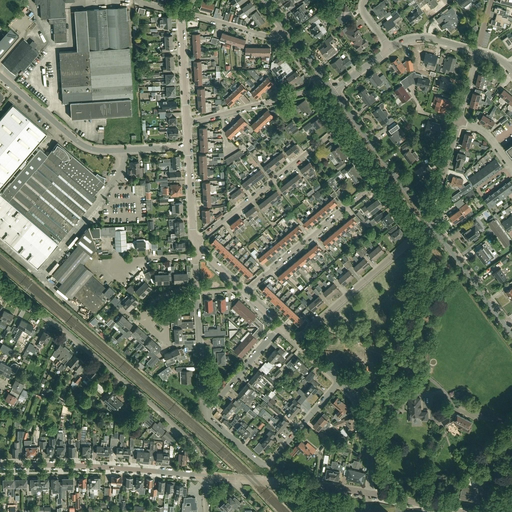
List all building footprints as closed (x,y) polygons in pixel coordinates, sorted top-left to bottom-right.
[(41,18),(48,18),(51,18),(49,0),(39,0),(40,3),(41,18)] [(65,17),(64,2),(62,2),(56,3),(55,0),(49,0),(51,18),(65,17)] [(238,11),(239,14),(252,4),(250,0),(241,6),(242,8),(238,11)] [(297,0),(290,0),(284,4),(288,10),(295,5),(294,3),(297,0)] [(389,12),(387,13),(383,8),(390,3),(387,0),(384,0),(372,9),(379,18),(384,15),(386,18),(391,14),(389,12)] [(423,5),(427,3),(431,8),(438,4),(435,0),(415,0),(415,1),(416,2),(418,5),(419,5),(421,8),(424,6),(423,5)] [(200,9),(203,10),(211,12),(214,4),(202,1),(200,9)] [(303,3),(302,4),(297,8),(297,9),(293,12),(297,17),(306,10),(304,7),(305,6),(303,3)] [(255,8),(252,4),(239,14),(238,15),(238,17),(239,17),(241,16),(245,13),(247,15),(255,8)] [(336,18),(342,25),(354,16),(350,11),(346,5),(339,9),(343,15),(340,18),(339,16),(336,18)] [(419,5),(418,5),(416,7),(418,10),(408,18),(413,24),(422,18),(420,15),(424,12),(421,8),(419,5)] [(107,8),(109,49),(129,47),(126,7),(107,8)] [(495,7),(494,12),(497,13),(496,17),(511,21),(511,20),(509,20),(509,17),(505,15),(506,10),(502,9),(502,8),(497,7),(497,8),(495,7)] [(89,50),(109,49),(107,8),(87,10),(89,50)] [(89,50),(87,10),(74,11),(77,51),(89,50)] [(252,17),(254,20),(260,15),(257,10),(248,16),(249,19),(252,17)] [(306,10),(297,17),(300,22),(305,19),(306,19),(311,15),(309,13),(306,10)] [(449,10),(446,12),(440,16),(446,23),(442,26),(444,29),(447,27),(450,31),(455,28),(452,24),(460,18),(455,12),(452,14),(449,10)] [(395,23),(401,18),(398,14),(383,24),(391,34),(399,28),(395,23)] [(255,27),(264,20),(260,15),(254,20),(256,23),(254,25),(253,24),(250,27),(254,28),(255,27)] [(316,35),(316,36),(317,36),(319,35),(321,37),(327,32),(322,25),(320,26),(319,24),(321,22),(317,16),(310,21),(314,27),(315,28),(312,30),(314,33),(313,33),(313,35),(313,36),(315,36),(316,35)] [(53,23),(54,33),(66,32),(65,17),(51,18),(48,18),(49,23),(53,23)] [(492,19),(490,24),(492,25),(492,26),(497,27),(498,26),(503,28),(505,28),(507,23),(510,24),(511,21),(496,17),(495,20),(492,19)] [(363,48),(368,44),(367,42),(365,39),(365,40),(364,38),(363,39),(360,35),(361,35),(358,30),(354,33),(351,28),(345,33),(348,36),(349,36),(356,45),(355,45),(358,50),(362,47),(363,48)] [(12,31),(0,45),(0,60),(20,39),(12,31)] [(66,32),(54,33),(54,42),(57,42),(67,41),(66,32)] [(165,42),(172,41),(171,35),(168,35),(168,33),(161,33),(161,37),(164,37),(165,42)] [(226,42),(228,35),(222,33),(220,40),(226,42)] [(507,36),(502,40),(509,50),(511,48),(511,35),(509,38),(507,36)] [(320,50),(327,59),(336,51),(331,44),(335,41),(332,36),(325,41),(327,44),(320,50)] [(240,38),(238,45),(244,47),(246,40),(240,38)] [(23,71),(39,53),(24,39),(3,64),(15,74),(20,68),(23,71)] [(172,41),(165,42),(165,47),(162,47),(162,51),(169,51),(168,48),(172,48),(172,41)] [(92,90),(132,87),(129,47),(109,49),(89,50),(90,64),(92,90)] [(59,52),(60,67),(90,64),(89,50),(77,51),(59,52)] [(166,62),(173,62),(172,55),(169,55),(169,53),(162,53),(162,57),(166,57),(166,62)] [(426,53),(424,62),(429,64),(428,68),(434,69),(436,60),(433,59),(434,55),(426,53)] [(294,72),(285,60),(286,59),(282,54),(272,62),(271,69),(279,80),(286,75),(288,77),(292,83),(301,77),(296,70),(294,72)] [(334,62),(331,64),(334,68),(336,67),(339,72),(352,62),(348,57),(342,61),(340,58),(339,58),(334,62)] [(449,73),(450,69),(456,71),(458,64),(455,63),(456,58),(450,57),(448,61),(445,60),(443,68),(441,67),(441,66),(438,65),(437,71),(440,72),(440,71),(449,73)] [(409,60),(406,61),(406,62),(403,64),(398,58),(391,63),(399,73),(407,68),(407,70),(411,70),(414,70),(412,59),(409,60)] [(173,62),(166,62),(166,67),(163,68),(163,71),(170,71),(170,68),(173,68),(173,62)] [(90,64),(60,67),(62,92),(92,90),(90,64)] [(258,78),(260,76),(257,74),(253,69),(246,70),(253,78),(256,75),(258,78)] [(389,82),(383,74),(379,77),(375,72),(368,77),(375,87),(379,84),(381,86),(385,83),(386,84),(389,82)] [(414,72),(408,75),(409,82),(409,83),(423,86),(422,89),(423,91),(425,91),(427,91),(428,88),(430,80),(423,78),(421,75),(415,73),(416,72),(414,72)] [(487,80),(484,79),(485,76),(478,74),(477,80),(490,84),(490,81),(487,80)] [(409,82),(408,75),(400,81),(403,85),(395,91),(403,102),(410,97),(405,90),(409,86),(407,84),(409,83),(409,82)] [(262,82),(260,84),(265,91),(269,87),(264,81),(262,79),(260,76),(258,78),(262,82)] [(268,77),(264,81),(269,87),(273,83),(268,77)] [(442,77),(439,87),(451,90),(453,84),(448,82),(449,79),(442,77)] [(251,84),(250,83),(248,81),(247,80),(246,82),(247,83),(249,86),(252,88),(254,87),(251,84)] [(237,88),(243,94),(247,90),(241,84),(237,88)] [(260,84),(256,88),(261,94),(265,91),(260,84)] [(93,100),(130,98),(133,98),(132,87),(92,90),(93,100)] [(233,92),(239,97),(243,94),(237,88),(233,92)] [(261,94),(256,88),(251,92),(257,98),(261,94)] [(374,93),(373,92),(370,95),(365,89),(359,94),(365,103),(366,102),(369,105),(375,100),(374,98),(377,96),(374,93)] [(503,89),(499,94),(499,95),(501,97),(499,99),(499,100),(499,101),(500,102),(508,93),(503,89)] [(62,102),(70,102),(93,100),(92,90),(62,92),(62,102)] [(161,94),(157,94),(157,92),(151,92),(151,95),(155,95),(155,100),(161,100),(161,94)] [(229,95),(235,101),(239,97),(233,92),(229,95)] [(481,100),(479,99),(481,95),(473,93),(472,99),(481,102),(481,100)] [(504,104),(506,101),(508,102),(511,97),(511,96),(508,93),(500,102),(502,104),(503,103),(504,104)] [(235,101),(229,95),(225,99),(230,105),(235,101)] [(442,111),(443,107),(446,107),(447,105),(448,105),(448,106),(452,107),(455,99),(450,98),(449,101),(448,100),(435,96),(432,104),(436,105),(435,109),(442,111)] [(71,118),(91,117),(131,114),(130,98),(93,100),(70,102),(71,118)] [(481,102),(471,99),(470,106),(477,108),(478,104),(480,105),(480,103),(481,102)] [(300,107),(306,115),(311,111),(307,105),(306,104),(307,103),(305,100),(298,105),(299,105),(290,108),(289,106),(285,107),(287,114),(291,113),(291,112),(298,110),(298,108),(300,107)] [(167,109),(167,108),(176,107),(175,101),(161,102),(162,109),(164,108),(164,109),(167,109)] [(0,187),(0,188),(8,179),(12,174),(15,177),(35,154),(32,151),(34,149),(47,134),(13,105),(0,119),(0,187)] [(389,119),(387,117),(388,116),(388,115),(388,113),(388,112),(387,111),(386,111),(384,111),(383,111),(380,108),(373,113),(376,117),(376,119),(378,121),(379,121),(382,125),(387,121),(389,124),(395,120),(393,118),(391,117),(389,119)] [(264,114),(270,120),(274,116),(268,110),(264,114)] [(176,124),(175,117),(171,118),(171,113),(166,113),(160,114),(160,118),(166,118),(166,121),(169,121),(169,124),(176,124)] [(266,123),(270,120),(264,114),(260,117),(266,123)] [(489,119),(490,116),(489,115),(487,114),(485,117),(483,115),(479,121),(485,125),(489,119)] [(490,116),(489,119),(485,125),(491,128),(495,122),(491,120),(492,117),(491,117),(490,116)] [(238,121),(243,127),(247,123),(242,117),(238,121)] [(256,121),(262,127),(266,123),(260,117),(256,121)] [(314,120),(307,125),(304,127),(306,131),(311,127),(314,130),(323,124),(318,118),(315,121),(314,120)] [(239,130),(243,127),(238,121),(234,124),(239,130)] [(257,131),(262,127),(256,121),(252,125),(257,131)] [(289,132),(297,127),(293,121),(285,127),(289,132)] [(428,121),(426,131),(439,135),(438,140),(442,141),(444,132),(439,130),(440,125),(428,121)] [(394,133),(390,135),(395,143),(401,138),(400,136),(401,135),(399,133),(398,134),(396,131),(395,132),(394,131),(400,127),(398,123),(389,129),(391,133),(393,132),(394,133)] [(239,130),(234,124),(230,128),(235,134),(239,130)] [(169,132),(169,135),(169,138),(175,137),(175,135),(178,135),(177,128),(169,129),(169,127),(165,128),(165,129),(160,129),(160,132),(166,132),(169,132)] [(231,138),(235,134),(230,128),(226,132),(231,138)] [(464,140),(471,141),(472,135),(466,133),(464,140)] [(471,141),(464,140),(462,146),(469,148),(471,141)] [(95,174),(58,143),(47,155),(39,148),(37,151),(34,149),(32,151),(35,154),(15,177),(12,174),(8,179),(11,182),(1,194),(0,193),(0,238),(5,242),(6,240),(12,245),(10,247),(33,267),(36,263),(40,266),(97,198),(94,195),(105,182),(104,182),(105,176),(102,175),(99,174),(97,172),(95,174)] [(286,148),(288,150),(286,151),(290,157),(295,153),(291,148),(289,146),(287,143),(285,145),(287,147),(286,148)] [(410,163),(416,158),(418,156),(414,151),(412,153),(409,150),(407,148),(409,146),(407,143),(402,147),(404,150),(405,150),(407,152),(404,154),(408,160),(407,160),(409,162),(410,162),(410,163)] [(291,148),(295,153),(300,150),(295,144),(291,148)] [(334,158),(343,151),(339,146),(334,149),(333,148),(334,147),(332,144),(327,148),(329,151),(331,149),(332,150),(330,152),(334,158)] [(273,151),(282,162),(286,158),(282,152),(280,154),(278,152),(277,153),(275,150),(273,151)] [(275,154),(277,156),(273,160),(277,165),(282,162),(273,151),(272,153),(274,156),(275,154)] [(346,163),(345,163),(344,161),(343,161),(342,160),(347,156),(343,151),(336,156),(334,158),(338,163),(340,161),(341,163),(338,165),(338,164),(335,166),(338,170),(346,164),(346,163)] [(465,151),(465,153),(464,155),(458,153),(456,158),(463,160),(464,161),(465,156),(467,157),(469,157),(471,152),(465,151)] [(277,165),(273,160),(270,161),(269,159),(268,160),(263,153),(261,155),(264,159),(266,162),(268,163),(272,169),(277,165)] [(433,153),(431,160),(439,161),(440,155),(433,153)] [(465,169),(461,168),(463,160),(457,159),(455,168),(461,169),(460,172),(463,173),(465,169)] [(491,163),(496,171),(502,167),(496,159),(491,163)] [(174,170),(174,168),(180,168),(179,161),(163,162),(163,164),(166,164),(166,165),(172,165),(173,168),(170,168),(163,168),(164,171),(170,170),(170,171),(174,170)] [(139,162),(130,162),(130,168),(127,168),(128,173),(130,173),(130,174),(132,174),(132,172),(136,172),(136,176),(142,176),(142,167),(139,167),(139,162)] [(310,162),(305,166),(313,176),(315,175),(313,173),(314,172),(312,169),(314,168),(310,162)] [(268,173),(272,169),(268,163),(263,167),(268,173)] [(491,175),(496,171),(491,163),(485,167),(491,175)] [(256,173),(260,179),(265,175),(261,169),(258,171),(256,169),(256,170),(252,165),(250,166),(252,168),(254,171),(256,173)] [(432,173),(432,174),(427,172),(427,174),(426,172),(430,169),(428,166),(426,167),(424,165),(416,171),(420,176),(423,174),(426,178),(425,181),(430,182),(434,183),(436,174),(432,173)] [(313,176),(305,166),(300,170),(305,175),(307,173),(309,175),(311,178),(313,176)] [(349,166),(342,171),(344,175),(345,174),(348,178),(351,175),(357,171),(353,166),(350,168),(349,166)] [(491,175),(485,167),(480,171),(486,179),(491,175)] [(340,170),(327,181),(330,185),(335,181),(334,179),(342,173),(340,170)] [(357,171),(351,175),(356,182),(361,178),(357,171)] [(480,183),(486,179),(480,171),(475,175),(480,183)] [(260,179),(256,173),(251,176),(256,182),(260,179)] [(299,174),(294,177),(302,187),(303,188),(305,191),(307,189),(305,186),(304,187),(302,184),(302,183),(301,181),(303,179),(299,174)] [(480,183),(475,175),(469,179),(475,187),(480,183)] [(247,180),(251,186),(256,182),(251,176),(247,180)] [(294,177),(289,181),(294,186),(298,183),(299,185),(298,186),(300,189),(302,187),(294,177)] [(462,193),(466,190),(464,187),(462,183),(463,180),(453,177),(451,183),(460,186),(462,189),(460,190),(462,193)] [(247,180),(242,184),(247,189),(251,186),(247,180)] [(289,181),(285,184),(289,190),(291,192),(292,190),(293,191),(293,190),(291,188),(294,186),(289,181)] [(289,190),(285,184),(280,188),(285,194),(289,190)] [(506,196),(511,192),(506,184),(501,188),(506,196)] [(145,185),(135,185),(135,196),(145,195),(145,185)] [(234,189),(240,197),(245,193),(241,188),(239,189),(237,187),(236,188),(234,185),(232,186),(234,189)] [(506,196),(501,188),(495,192),(501,200),(506,196)] [(339,189),(336,192),(341,199),(344,196),(339,189)] [(240,197),(236,191),(231,195),(235,201),(240,197)] [(273,194),(277,200),(282,196),(277,191),(273,194)] [(496,204),(501,200),(495,192),(490,196),(496,204)] [(272,203),(277,200),(273,194),(268,198),(272,203)] [(496,204),(490,196),(485,200),(490,208),(496,204)] [(327,201),(328,203),(332,208),(337,203),(333,199),(330,201),(329,199),(327,197),(324,199),(326,201),(327,201)] [(268,207),(270,205),(272,203),(268,198),(263,201),(268,207)] [(372,213),(375,210),(382,205),(378,199),(372,204),(372,203),(366,207),(366,206),(362,209),(366,214),(370,211),(372,213)] [(460,210),(450,217),(454,223),(459,220),(461,223),(467,218),(465,216),(464,215),(471,210),(466,203),(465,204),(460,199),(455,203),(460,210)] [(171,202),(171,214),(180,214),(179,211),(182,211),(182,202),(175,203),(175,201),(171,202)] [(263,211),(268,207),(263,201),(259,205),(263,211)] [(322,216),(327,212),(323,207),(320,209),(317,205),(315,203),(313,205),(315,207),(318,211),(322,216)] [(327,212),(332,208),(328,203),(323,207),(327,212)] [(258,216),(256,214),(259,212),(255,206),(250,210),(260,222),(261,221),(257,216),(258,216)] [(257,224),(260,222),(250,210),(245,213),(250,219),(252,217),(254,219),(256,221),(257,224)] [(313,215),(317,220),(322,216),(318,211),(315,213),(314,212),(312,213),(313,215)] [(362,222),(363,222),(365,220),(366,219),(358,211),(355,214),(362,222)] [(386,216),(385,214),(383,212),(367,223),(370,227),(376,223),(375,222),(376,220),(376,221),(380,218),(388,228),(392,225),(390,223),(393,221),(393,220),(389,213),(386,216)] [(305,215),(308,219),(309,219),(313,224),(317,220),(313,215),(311,217),(307,213),(305,215)] [(240,217),(235,221),(243,231),(245,229),(242,225),(244,223),(240,217)] [(308,228),(313,224),(309,219),(308,219),(306,221),(302,217),(300,219),(304,223),(308,228)] [(353,217),(348,221),(352,226),(354,224),(357,228),(360,226),(359,225),(362,223),(359,220),(356,222),(353,217)] [(173,228),(183,228),(183,221),(176,221),(176,219),(170,219),(170,223),(175,223),(175,225),(173,225),(173,228)] [(479,233),(477,230),(478,229),(475,225),(478,222),(475,219),(468,224),(471,227),(462,234),(465,239),(467,238),(469,241),(473,238),(474,240),(478,237),(477,235),(479,233)] [(496,235),(497,236),(503,232),(493,219),(488,223),(492,229),(496,235)] [(508,231),(511,228),(511,225),(507,219),(502,223),(508,231)] [(243,231),(235,221),(230,225),(235,230),(237,228),(240,233),(243,231)] [(352,226),(348,221),(343,225),(347,230),(349,228),(350,230),(351,229),(353,228),(352,226)] [(300,224),(298,225),(295,228),(291,224),(289,225),(293,230),(293,229),(297,234),(302,230),(301,229),(303,228),(300,224)] [(343,225),(338,229),(342,234),(347,230),(343,225)] [(403,234),(404,233),(400,228),(399,229),(396,225),(389,231),(391,234),(391,235),(395,240),(398,237),(399,239),(404,235),(403,234)] [(115,234),(115,236),(116,251),(126,250),(126,248),(126,243),(125,230),(120,230),(120,228),(120,226),(115,227),(109,227),(109,234),(115,234)] [(88,228),(92,237),(100,237),(115,236),(115,234),(109,234),(109,227),(88,228)] [(76,242),(79,245),(88,253),(62,283),(58,288),(71,299),(74,295),(73,294),(84,283),(91,275),(93,273),(83,265),(96,249),(92,237),(88,228),(76,242)] [(168,237),(168,240),(174,239),(174,237),(177,237),(176,234),(183,234),(183,228),(173,228),(174,232),(175,231),(175,233),(171,233),(171,236),(168,237)] [(292,238),(297,234),(293,229),(293,230),(288,234),(292,238)] [(338,229),(333,233),(337,238),(342,234),(338,229)] [(503,232),(497,236),(506,247),(511,243),(503,232)] [(333,233),(328,237),(332,242),(335,240),(338,244),(340,242),(337,238),(333,233)] [(217,236),(216,238),(211,243),(216,247),(221,243),(218,240),(222,236),(219,234),(217,236)] [(283,238),(287,243),(292,238),(288,234),(283,238)] [(327,246),(332,242),(328,237),(323,241),(327,246)] [(282,247),(287,243),(283,238),(278,242),(282,247)] [(136,242),(126,243),(126,248),(136,248),(136,249),(145,249),(145,242),(148,242),(148,240),(145,240),(144,239),(137,239),(136,240),(136,242)] [(174,243),(175,243),(175,250),(184,249),(184,242),(180,242),(180,239),(174,240),(174,239),(168,240),(165,240),(165,245),(169,245),(169,244),(174,243)] [(282,247),(278,242),(273,246),(277,251),(282,247)] [(221,243),(216,247),(221,252),(225,247),(221,243)] [(225,247),(221,252),(225,256),(230,251),(228,249),(230,247),(229,247),(231,245),(229,243),(225,247)] [(371,249),(373,251),(369,254),(374,260),(379,255),(374,250),(373,248),(369,243),(367,244),(372,249),(371,249)] [(483,244),(484,247),(476,252),(484,263),(490,258),(491,259),(495,257),(488,247),(485,243),(483,244)] [(316,253),(321,249),(317,244),(312,248),(316,253)] [(53,275),(62,283),(88,253),(79,245),(53,275)] [(379,245),(374,250),(379,255),(384,251),(379,245)] [(277,251),(273,246),(268,250),(272,255),(277,251)] [(230,251),(225,256),(230,260),(234,256),(232,254),(234,252),(233,252),(235,249),(233,247),(230,251)] [(320,257),(316,253),(312,248),(307,252),(312,257),(314,255),(317,259),(320,257)] [(263,263),(268,259),(264,254),(262,256),(260,254),(259,254),(255,249),(251,252),(255,258),(257,256),(259,258),(263,263)] [(264,254),(268,259),(272,255),(268,250),(266,252),(264,254)] [(312,257),(307,252),(303,256),(307,261),(312,257)] [(234,256),(230,260),(234,265),(239,260),(234,256)] [(310,265),(307,261),(303,256),(298,260),(302,265),(304,263),(308,267),(310,265)] [(359,263),(364,268),(369,263),(364,258),(359,263)] [(244,264),(243,264),(239,260),(234,265),(239,269),(244,264)] [(298,260),(293,264),(297,269),(299,267),(301,269),(303,267),(302,265),(298,260)] [(359,272),(364,268),(359,263),(354,267),(359,272)] [(244,264),(239,269),(244,273),(248,269),(244,264)] [(297,269),(293,264),(288,268),(292,273),(295,271),(296,273),(298,271),(297,269)] [(161,271),(162,283),(168,283),(168,280),(171,280),(171,277),(171,266),(168,266),(168,272),(164,272),(164,271),(161,271)] [(174,274),(174,273),(174,266),(171,266),(171,277),(174,277),(174,283),(181,282),(180,273),(174,274)] [(288,268),(283,272),(287,277),(290,275),(291,277),(293,275),(292,273),(288,268)] [(342,273),(344,275),(348,280),(354,276),(349,270),(346,273),(345,271),(343,272),(339,268),(338,269),(342,273)] [(500,281),(507,277),(500,268),(492,274),(494,277),(496,276),(500,281)] [(248,269),(244,273),(248,278),(253,273),(248,269)] [(155,274),(155,275),(152,275),(150,271),(147,272),(150,279),(152,282),(155,282),(155,283),(162,283),(161,271),(159,271),(159,274),(155,274)] [(287,277),(283,272),(278,277),(282,282),(287,277)] [(104,302),(100,298),(99,296),(105,289),(106,288),(91,275),(84,283),(73,294),(74,295),(94,313),(104,302)] [(343,285),(348,280),(344,275),(338,279),(343,285)] [(137,283),(140,286),(146,292),(151,288),(145,281),(143,284),(140,281),(137,283)] [(262,291),(266,295),(271,290),(269,288),(271,287),(270,286),(272,284),(270,282),(266,286),(262,291)] [(329,288),(333,293),(339,289),(334,283),(329,288)] [(106,290),(105,289),(99,296),(100,298),(104,294),(108,297),(114,291),(109,286),(106,290)] [(146,292),(140,286),(135,291),(142,297),(146,292)] [(328,298),(333,293),(329,288),(324,292),(328,298)] [(271,290),(266,295),(271,299),(276,294),(271,290)] [(271,299),(276,304),(280,299),(276,294),(271,299)] [(125,297),(127,300),(133,306),(138,301),(132,295),(129,298),(127,295),(125,297)] [(127,300),(123,303),(120,300),(120,301),(115,296),(113,298),(118,304),(119,304),(121,307),(123,305),(128,310),(133,306),(127,300)] [(314,301),(319,306),(324,302),(319,296),(314,301)] [(210,310),(210,314),(216,314),(216,307),(212,307),(212,299),(211,299),(211,298),(208,299),(205,300),(206,310),(210,310)] [(219,310),(223,309),(223,313),(229,313),(231,302),(225,303),(225,298),(224,298),(221,298),(221,299),(218,299),(219,310)] [(276,304),(280,308),(285,303),(280,299),(276,304)] [(239,300),(232,307),(237,311),(243,304),(239,300)] [(319,306),(314,301),(309,305),(313,311),(319,306)] [(285,303),(280,308),(285,312),(289,307),(287,305),(285,303)] [(247,308),(243,304),(237,311),(241,315),(247,308)] [(173,310),(173,316),(181,316),(181,312),(184,312),(184,307),(180,308),(180,309),(173,310)] [(290,317),(294,312),(289,307),(285,312),(290,317)] [(247,308),(241,315),(245,319),(252,312),(247,308)] [(13,315),(4,311),(1,318),(2,318),(1,322),(1,321),(0,322),(0,326),(4,328),(6,324),(8,321),(10,322),(13,315)] [(251,321),(256,317),(256,316),(252,312),(245,319),(250,323),(251,321)] [(290,317),(294,321),(299,316),(294,312),(290,317)] [(116,322),(120,325),(117,328),(118,329),(127,319),(122,315),(116,322)] [(178,325),(193,324),(193,321),(183,322),(181,322),(181,316),(173,316),(173,322),(177,322),(178,325)] [(299,316),(294,321),(299,325),(300,324),(303,327),(308,322),(305,318),(303,320),(299,316)] [(258,328),(264,328),(264,324),(256,317),(251,321),(258,328)] [(19,328),(23,330),(27,323),(22,319),(18,327),(17,328),(14,326),(11,332),(14,333),(15,331),(17,332),(19,328)] [(125,336),(129,332),(130,331),(127,329),(132,324),(127,319),(118,329),(120,331),(123,328),(126,330),(120,336),(123,339),(125,336)] [(33,326),(27,323),(23,330),(27,332),(25,337),(27,338),(26,340),(29,341),(32,336),(28,334),(29,333),(33,326)] [(174,328),(174,335),(182,334),(181,328),(183,328),(193,327),(193,324),(178,325),(178,328),(174,328)] [(132,332),(134,333),(132,336),(135,338),(137,336),(142,331),(137,326),(132,332)] [(258,328),(252,335),(257,339),(264,331),(264,328),(258,328)] [(1,342),(3,343),(10,331),(6,329),(3,335),(5,336),(1,342)] [(136,347),(138,349),(143,344),(140,342),(142,341),(147,335),(142,331),(137,336),(140,339),(138,340),(138,341),(140,343),(136,347)] [(50,336),(44,332),(40,339),(41,340),(37,346),(40,348),(44,341),(46,343),(50,336)] [(250,333),(246,337),(253,344),(257,340),(257,339),(252,335),(250,333)] [(181,343),(184,343),(184,344),(191,343),(194,343),(193,340),(191,340),(187,340),(186,334),(182,334),(174,335),(175,341),(181,341),(181,343)] [(225,337),(213,338),(213,345),(225,345),(225,337)] [(242,342),(250,348),(253,344),(246,337),(242,342)] [(149,351),(156,343),(151,339),(146,345),(145,346),(143,344),(138,349),(141,351),(145,347),(149,351)] [(242,342),(238,346),(246,353),(250,348),(242,342)] [(406,348),(403,357),(409,359),(415,344),(408,342),(406,348)] [(30,343),(27,349),(23,355),(26,357),(29,351),(36,355),(39,350),(33,347),(34,346),(30,343)] [(55,358),(56,357),(59,353),(64,346),(61,343),(55,350),(54,351),(52,355),(55,358)] [(149,351),(154,355),(150,359),(146,363),(147,363),(145,365),(147,367),(154,359),(156,357),(154,355),(161,347),(156,343),(149,351)] [(63,357),(69,350),(65,346),(64,346),(59,353),(60,355),(57,358),(60,360),(63,357)] [(246,353),(238,346),(234,351),(242,357),(246,353)] [(177,358),(179,361),(186,358),(182,348),(178,349),(178,348),(171,351),(174,358),(174,359),(177,358)] [(222,348),(214,349),(214,358),(218,357),(219,364),(226,363),(225,352),(222,352),(222,348)] [(285,352),(284,351),(280,348),(277,351),(275,349),(271,354),(277,358),(280,360),(281,361),(284,361),(285,360),(285,358),(284,357),(282,355),(285,352)] [(69,350),(63,357),(64,358),(61,361),(63,363),(72,353),(69,350)] [(176,362),(174,359),(174,358),(171,351),(164,355),(167,361),(165,362),(166,366),(171,364),(176,362)] [(288,359),(293,354),(290,351),(285,356),(288,359)] [(273,362),(277,358),(271,354),(268,358),(270,360),(267,363),(272,367),(275,364),(273,362)] [(75,355),(70,361),(68,360),(64,364),(62,369),(65,370),(67,365),(68,364),(72,367),(79,359),(75,355)] [(159,359),(156,357),(154,359),(147,367),(146,369),(148,371),(151,367),(155,364),(159,359)] [(291,366),(295,370),(302,362),(298,358),(296,360),(293,357),(286,365),(289,367),(291,366)] [(84,363),(79,359),(72,367),(77,371),(75,372),(78,374),(84,367),(82,365),(84,363)] [(295,370),(298,367),(302,371),(305,374),(308,371),(305,368),(307,366),(302,362),(295,370)] [(10,367),(6,365),(2,374),(8,377),(10,372),(13,374),(16,373),(20,365),(16,363),(15,363),(14,363),(13,364),(12,364),(11,365),(10,367)] [(263,365),(260,368),(266,374),(270,370),(263,365)] [(172,371),(169,366),(158,374),(161,378),(172,371)] [(180,382),(181,383),(190,382),(190,373),(191,373),(191,370),(186,370),(186,366),(176,367),(176,371),(182,371),(182,378),(180,378),(180,379),(180,381),(180,382)] [(97,373),(92,369),(87,375),(84,379),(86,381),(89,377),(92,379),(97,373)] [(274,375),(277,378),(282,372),(279,369),(274,375)] [(259,380),(265,384),(266,382),(261,377),(264,375),(258,370),(254,375),(259,380)] [(313,384),(309,388),(314,393),(318,388),(316,387),(319,383),(312,378),(315,374),(311,371),(305,378),(309,382),(309,381),(313,384)] [(71,385),(73,387),(76,383),(76,384),(82,377),(78,374),(73,381),(71,383),(71,385)] [(265,384),(259,380),(254,375),(250,380),(255,385),(257,382),(262,387),(265,384)] [(16,380),(12,386),(16,388),(15,392),(25,397),(28,391),(23,389),(23,390),(21,389),(24,384),(16,380)] [(242,389),(253,398),(254,396),(252,393),(254,391),(252,388),(247,384),(242,389)] [(122,404),(115,398),(115,397),(114,397),(112,396),(116,391),(111,387),(101,399),(103,401),(104,400),(109,405),(108,406),(108,408),(110,410),(111,410),(113,408),(116,411),(122,404)] [(314,393),(309,388),(305,393),(300,388),(297,392),(305,399),(308,396),(310,397),(314,393)] [(252,398),(253,398),(242,389),(238,394),(243,399),(249,404),(253,399),(252,398)] [(13,395),(10,394),(9,393),(5,399),(9,401),(8,404),(14,407),(16,404),(14,402),(16,398),(23,402),(25,397),(15,392),(13,395)] [(259,403),(264,407),(270,400),(264,396),(262,398),(265,400),(261,404),(259,403)] [(336,407),(339,410),(334,416),(337,421),(347,414),(345,411),(349,407),(338,398),(333,403),(336,405),(336,407)] [(386,407),(393,409),(396,400),(388,398),(386,407)] [(420,398),(409,399),(409,403),(409,412),(408,412),(408,421),(411,421),(411,417),(419,416),(419,418),(422,418),(422,420),(428,420),(428,412),(420,412),(420,408),(420,402),(420,398)] [(241,409),(243,407),(247,411),(250,408),(239,399),(237,401),(236,400),(233,403),(231,401),(227,406),(233,411),(236,406),(237,406),(241,409)] [(295,399),(291,404),(290,404),(288,402),(286,404),(296,413),(301,408),(299,406),(301,404),(295,399)] [(264,407),(259,403),(253,410),(257,414),(260,411),(260,412),(263,408),(264,407)] [(284,406),(286,409),(285,411),(287,413),(292,418),(296,413),(286,404),(284,406)] [(229,415),(233,411),(227,406),(224,411),(226,412),(223,416),(226,418),(229,415)] [(260,412),(258,414),(261,417),(266,411),(263,408),(260,412)] [(247,412),(254,418),(257,414),(250,409),(247,412)] [(142,422),(150,413),(148,411),(146,413),(143,411),(137,418),(142,422)] [(150,413),(142,422),(147,427),(153,420),(151,418),(153,415),(150,413)] [(230,423),(233,426),(240,417),(237,414),(234,418),(235,418),(230,423)] [(462,430),(463,429),(469,432),(471,428),(469,427),(472,422),(457,414),(455,418),(454,417),(451,419),(449,416),(441,421),(445,427),(454,422),(455,425),(459,427),(458,428),(462,430)] [(276,415),(274,418),(279,422),(280,422),(285,426),(289,422),(284,417),(282,420),(276,415)] [(272,424),(275,427),(280,431),(281,431),(282,431),(284,430),(283,429),(285,426),(280,422),(279,422),(274,418),(272,416),(270,418),(274,422),(272,424)] [(322,416),(318,421),(323,425),(326,428),(330,423),(327,420),(322,416)] [(336,427),(339,426),(347,423),(349,427),(347,428),(348,430),(347,430),(349,434),(354,431),(352,426),(356,425),(352,417),(349,418),(348,417),(337,422),(333,424),(336,427)] [(154,432),(162,423),(159,421),(157,424),(154,421),(149,428),(154,432)] [(241,421),(240,423),(239,421),(235,425),(239,428),(237,430),(241,434),(246,428),(249,425),(244,422),(243,423),(241,421)] [(319,430),(323,425),(318,421),(313,426),(319,430)] [(162,423),(154,432),(159,437),(164,430),(162,428),(164,426),(162,423)] [(246,428),(241,434),(246,438),(248,436),(251,438),(258,430),(255,427),(253,429),(249,425),(246,428)] [(80,442),(81,442),(81,446),(82,446),(82,454),(85,454),(85,455),(86,455),(86,456),(88,456),(89,455),(90,455),(90,446),(85,446),(85,442),(86,442),(86,429),(82,429),(80,442)] [(263,437),(265,440),(271,444),(275,439),(273,437),(275,434),(270,430),(263,437)] [(18,456),(18,455),(22,455),(22,441),(23,438),(24,431),(18,431),(17,441),(14,441),(14,445),(13,445),(13,448),(12,448),(12,456),(13,456),(13,457),(18,456)] [(318,435),(324,440),(327,437),(321,431),(318,435)] [(163,440),(169,434),(166,432),(160,438),(163,440)] [(56,440),(59,440),(59,447),(58,447),(58,455),(61,455),(63,456),(63,455),(64,455),(64,451),(65,451),(65,447),(63,447),(63,440),(62,440),(62,433),(57,433),(56,440)] [(120,444),(120,448),(117,447),(116,455),(123,456),(124,442),(124,434),(120,434),(120,440),(121,442),(121,444),(120,444)] [(259,453),(262,450),(265,446),(267,448),(271,444),(265,440),(263,437),(259,442),(261,444),(258,447),(257,446),(254,449),(259,453)] [(146,451),(143,451),(142,460),(145,460),(145,461),(148,462),(148,460),(149,460),(149,455),(153,455),(153,449),(154,441),(150,441),(150,449),(146,449),(146,451)] [(302,441),(301,442),(300,441),(290,453),(293,456),(296,452),(298,454),(302,450),(307,454),(309,452),(312,454),(316,449),(308,442),(306,445),(302,441)] [(133,454),(136,454),(136,459),(142,460),(143,451),(143,448),(133,448),(133,454)] [(159,462),(160,461),(162,462),(163,453),(157,452),(157,450),(153,449),(153,455),(156,456),(156,461),(157,461),(157,462),(159,462)] [(163,453),(162,462),(169,462),(169,457),(172,457),(173,449),(170,449),(169,453),(163,453)] [(179,453),(178,463),(185,463),(185,457),(190,457),(190,450),(183,450),(183,454),(179,453)] [(361,462),(354,460),(353,467),(359,469),(361,462)] [(280,471),(284,466),(279,462),(275,467),(280,471)] [(326,477),(332,478),(335,462),(334,465),(332,465),(332,466),(327,465),(326,470),(327,470),(327,474),(326,474),(325,475),(325,476),(326,477)] [(339,476),(340,471),(341,464),(337,463),(338,462),(335,462),(332,478),(338,479),(339,479),(340,478),(340,477),(339,476)] [(349,469),(349,470),(347,478),(355,480),(357,471),(349,469),(350,465),(346,464),(346,465),(345,468),(349,469)] [(357,471),(355,480),(363,482),(365,473),(357,471)] [(58,478),(58,477),(57,477),(54,477),(53,478),(51,479),(51,488),(55,488),(55,493),(58,493),(58,504),(61,504),(61,498),(61,493),(61,485),(58,485),(58,478)] [(135,490),(136,488),(136,485),(132,484),(132,478),(126,478),(125,485),(124,485),(124,490),(128,491),(128,488),(131,488),(131,490),(135,490)] [(136,479),(136,485),(136,488),(139,488),(139,492),(143,493),(144,488),(143,488),(143,479),(136,479)] [(146,479),(146,486),(149,487),(149,492),(150,492),(150,495),(156,495),(157,489),(153,488),(153,487),(152,487),(152,479),(146,479)] [(158,481),(157,489),(156,495),(159,495),(159,494),(163,495),(164,490),(165,482),(158,481)] [(167,481),(167,483),(165,497),(168,498),(168,497),(169,491),(175,492),(176,482),(167,481)] [(473,487),(462,485),(459,500),(481,504),(484,489),(483,488),(483,486),(474,484),(473,487)] [(174,499),(178,500),(179,494),(184,495),(184,496),(186,496),(187,488),(182,488),(183,486),(176,485),(175,498),(174,499)] [(194,511),(195,511),(197,511),(197,502),(196,502),(196,498),(192,498),(192,497),(187,497),(187,498),(184,498),(184,503),(182,503),(181,511),(194,511)] [(235,509),(238,505),(240,503),(235,497),(233,499),(232,499),(230,497),(226,501),(232,506),(235,509)] [(126,501),(122,500),(121,502),(120,510),(128,511),(129,505),(125,505),(126,501)] [(223,510),(225,511),(229,511),(228,510),(232,506),(226,501),(220,508),(222,511),(223,510)]
